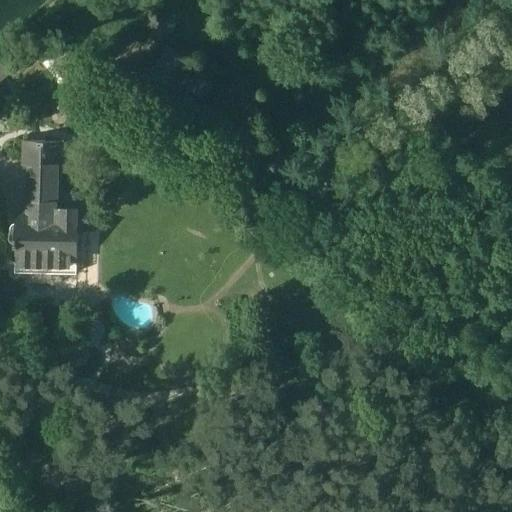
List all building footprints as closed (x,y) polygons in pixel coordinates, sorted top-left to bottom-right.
[(63,47),(44,62),(74,100),(93,85),(63,47)] [(0,57),(0,84),(14,71),(2,56),(0,57)] [(127,107),(113,122),(127,136),(142,122),(127,107)] [(47,139),(28,139),(28,163),(32,163),(32,198),(59,198),(60,141),(47,141),(47,139)] [(78,205),(58,205),(59,198),(32,198),(31,212),(18,212),(17,243),(17,256),(50,256),(57,256),(57,247),(77,248),(78,205)] [(78,212),(78,228),(98,228),(98,212),(78,212)] [(77,261),(77,248),(57,247),(57,256),(50,256),(50,261),(77,261)] [(103,262),(77,261),(77,291),(102,292),(103,262)]
